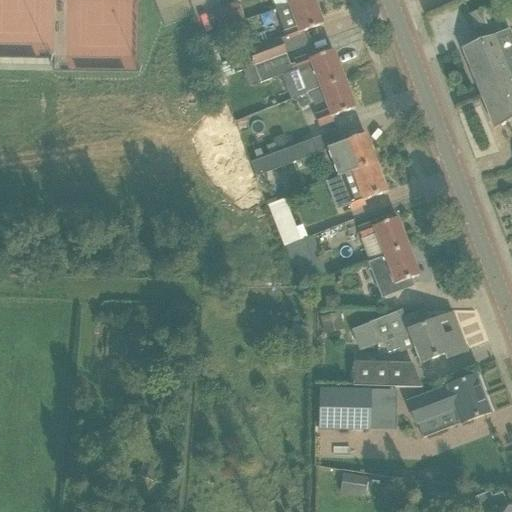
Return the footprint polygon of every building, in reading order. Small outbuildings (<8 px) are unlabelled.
[(155,0),(164,25),(193,15),(188,0),(155,0)] [(269,0),(274,11),(302,0),(269,0)] [(282,33),(286,44),(301,39),(299,34),(322,26),(312,0),(302,0),(274,11),(276,11),(284,32),(282,33)] [(213,14),(220,31),(223,30),(244,22),(238,5),(213,14)] [(220,31),(203,38),(218,78),(228,74),(224,64),(221,65),(215,50),(228,44),(223,30),(220,31)] [(492,36),(462,49),(481,97),(511,84),(511,83),(511,82),(511,38),(508,30),(492,36)] [(241,55),(246,69),(254,66),(285,55),(279,38),(248,50),(248,52),(241,55)] [(310,67),(319,90),(343,80),(332,51),(308,60),(307,56),(292,62),(296,73),(310,67)] [(254,66),(261,84),(292,72),(285,55),(254,66)] [(314,117),(318,128),(332,122),(331,118),(354,109),(343,80),(319,90),(327,112),(314,117)] [(507,124),(511,135),(511,82),(511,83),(511,84),(481,97),(494,129),(507,124)] [(14,89),(14,101),(25,101),(25,89),(14,89)] [(25,89),(25,101),(36,102),(36,90),(25,89)] [(65,90),(64,102),(76,103),(76,90),(65,90)] [(82,91),(82,103),(93,103),(93,91),(82,91)] [(93,91),(93,103),(104,103),(104,91),(93,91)] [(115,92),(115,104),(126,104),(127,92),(115,92)] [(127,92),(126,104),(137,104),(138,92),(127,92)] [(57,125),(57,163),(74,164),(75,125),(57,125)] [(75,125),(74,164),(91,164),(92,126),(75,125)] [(92,126),(91,164),(108,165),(109,126),(92,126)] [(109,126),(108,165),(125,165),(126,127),(109,126)] [(126,127),(125,165),(143,166),(144,127),(126,127)] [(283,135),(272,140),(277,153),(289,148),(283,135)] [(339,140),(325,146),(327,151),(329,156),(337,178),(351,173),(375,164),(364,135),(345,143),(341,144),(339,140)] [(270,157),(276,171),(316,155),(310,140),(299,145),(289,149),(270,157)] [(7,145),(6,183),(23,184),(24,146),(7,145)] [(24,146),(23,184),(43,184),(44,146),(24,146)] [(207,156),(170,172),(183,201),(220,185),(207,156)] [(247,157),(239,160),(244,174),(252,171),(247,157)] [(337,178),(350,211),(364,206),(363,202),(386,193),(375,164),(351,173),(337,178)] [(252,171),(244,174),(250,187),(257,184),(252,171)] [(220,185),(183,201),(195,229),(232,212),(220,185)] [(268,206),(284,247),(307,238),(302,226),(296,228),(284,199),(268,206)] [(257,202),(250,205),(255,219),(263,216),(257,202)] [(232,212),(195,229),(208,258),(245,241),(232,212)] [(366,263),(366,264),(407,248),(396,219),(373,228),(371,224),(357,230),(369,262),(366,263)] [(296,268),(302,285),(327,277),(313,236),(307,238),(284,247),(285,247),(293,269),(296,268)] [(366,264),(380,299),(412,287),(409,280),(418,277),(407,248),(366,264)] [(338,296),(324,297),(325,311),(338,310),(338,296)] [(79,305),(78,345),(101,346),(102,306),(79,305)] [(0,330),(20,331),(21,307),(0,306),(0,330)] [(102,306),(101,346),(122,346),(124,306),(102,306)] [(124,306),(122,346),(144,347),(145,307),(124,306)] [(145,307),(144,347),(166,347),(167,307),(145,307)] [(167,307),(166,347),(188,348),(189,308),(167,307)] [(413,348),(419,365),(444,355),(446,360),(466,352),(452,315),(429,324),(424,312),(403,320),(400,312),(370,324),(377,345),(383,343),(387,354),(399,350),(400,353),(413,348)] [(319,320),(323,335),(343,330),(340,315),(319,320)] [(252,319),(249,349),(290,353),(293,323),(252,319)] [(0,354),(19,355),(20,331),(0,330),(0,354)] [(308,341),(308,356),(316,356),(316,341),(308,341)] [(249,349),(247,381),(287,384),(290,353),(249,349)] [(308,356),(307,371),(315,371),(316,356),(308,356)] [(353,386),(421,388),(412,366),(353,364),(353,386)] [(0,376),(0,407),(8,408),(9,376),(0,376)] [(406,403),(415,427),(455,412),(460,425),(490,414),(475,376),(406,403)] [(247,381),(244,411),(285,414),(287,384),(247,381)] [(88,387),(88,399),(99,399),(100,387),(88,387)] [(100,387),(99,399),(110,399),(111,387),(100,387)] [(132,388),(131,400),(142,400),(143,388),(132,388)] [(143,388),(142,400),(154,401),(154,389),(143,388)] [(370,391),(319,390),(318,431),(369,432),(370,391)] [(177,395),(177,407),(188,408),(189,396),(177,395)] [(300,401),(300,416),(308,416),(309,401),(300,401)] [(83,405),(83,417),(94,417),(94,405),(83,405)] [(94,405),(94,417),(105,417),(105,405),(94,405)] [(117,406),(116,418),(128,418),(128,406),(117,406)] [(128,406),(128,418),(139,419),(139,406),(128,406)] [(0,407),(0,438),(8,438),(8,408),(0,407)] [(150,407),(150,419),(161,419),(161,407),(150,407)] [(161,407),(161,419),(172,419),(173,407),(161,407)] [(244,411),(241,442),(282,446),(285,414),(244,411)] [(300,416),(300,431),(308,431),(308,416),(300,416)] [(76,432),(75,468),(92,469),(94,433),(76,432)] [(94,433),(92,469),(109,469),(110,433),(94,433)] [(110,433),(109,469),(126,470),(127,434),(110,433)] [(127,434),(126,470),(143,470),(144,434),(127,434)] [(144,434),(143,470),(160,470),(161,435),(144,434)] [(161,435),(160,470),(178,471),(179,435),(161,435)] [(245,449),(242,480),(282,484),(285,452),(245,449)] [(299,470),(299,485),(307,485),(307,470),(299,470)] [(340,495),(364,499),(367,479),(343,475),(340,495)] [(242,480),(239,510),(259,511),(279,511),(282,484),(242,480)] [(490,492),(473,499),(478,511),(510,511),(509,508),(507,508),(501,493),(492,497),(490,492)] [(0,511),(8,511),(9,498),(0,497),(0,511)] [(304,501),(304,511),(312,511),(312,501),(304,501)]
